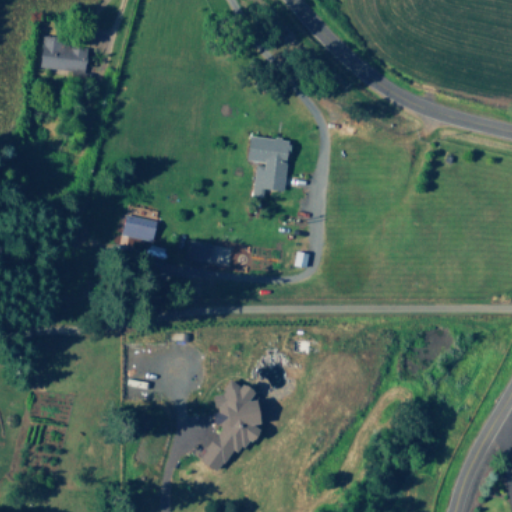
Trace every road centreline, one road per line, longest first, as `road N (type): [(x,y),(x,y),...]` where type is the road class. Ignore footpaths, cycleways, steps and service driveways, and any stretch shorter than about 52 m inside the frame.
road 1 (tertiary): [(511,133),(399,99),(356,70),(288,0)]
road 2 (residential): [(452,511),(511,387)]
